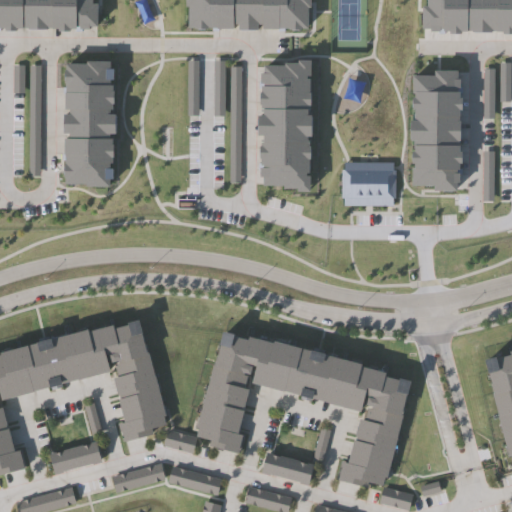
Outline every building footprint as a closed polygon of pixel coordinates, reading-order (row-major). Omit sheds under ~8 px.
[(0,0),(93,0),(93,6),(98,6),(98,18),(100,18),(100,24),(77,24),(77,27),(55,27),(55,26),(24,26),(24,27),(1,27),(1,24),(0,24),(0,0)] [(188,27),(188,5),(186,5),(185,0),(307,0),(307,6),(304,6),(304,27),(261,28),(261,23),(254,23),(254,25),(238,25),(238,23),(231,23),(231,27),(188,27)] [(426,0),(511,0),(511,30),(510,30),(510,35),(501,34),(502,30),(494,30),(494,31),(488,31),(488,34),(471,34),(471,30),(457,30),(457,35),(449,35),(449,30),(442,30),(442,35),(436,35),(436,33),(429,33),(429,29),(421,28),(422,9),(426,9),(426,0)] [(305,73),(305,79),(308,79),(307,109),(305,109),(305,117),(309,117),(309,132),(305,132),(305,140),(307,140),(307,171),(305,171),(305,177),(308,177),(307,189),(298,189),(298,187),(285,187),(285,184),(273,184),(273,186),(267,186),(267,184),(265,184),(265,163),(264,163),(265,86),(266,86),(266,66),(286,66),(286,63),(299,64),(299,61),(309,61),(309,73),(305,73)] [(106,110),(106,116),(111,116),(111,132),(106,132),(106,140),(109,140),(109,163),(106,163),(106,170),(109,170),(109,178),(106,178),(106,186),(85,186),(85,184),(64,183),(64,155),(63,155),(64,139),(68,140),(68,132),(66,132),(66,116),(69,116),(69,109),(63,109),(64,94),(65,94),(65,66),(86,66),(86,63),(106,63),(106,86),(109,86),(109,110),(106,110)] [(407,141),(407,123),(413,123),(413,117),(415,117),(415,109),(411,109),(411,100),(415,100),(416,94),(411,94),(411,86),(412,86),(412,79),(434,79),(434,73),(454,73),(453,81),(458,81),(457,89),(460,89),(460,94),(454,94),(454,101),(459,101),(459,110),(456,110),(456,124),(458,124),(458,140),(455,140),(455,154),(459,154),(458,163),(455,163),(455,170),(459,170),(459,176),(457,176),(457,183),(453,183),(453,189),(433,189),(433,186),(411,185),(412,178),(410,178),(410,170),(415,170),(415,163),(411,163),(411,154),(415,154),(415,147),(413,147),(413,141),(407,141)] [(344,199),(341,199),(341,196),(342,170),(344,170),(344,163),(349,163),(393,164),(393,171),(395,171),(395,197),(395,199),(393,199),(393,206),(344,205),(344,199)] [(139,317),(143,330),(141,330),(147,353),(149,353),(165,416),(163,416),(165,425),(151,428),(153,434),(124,442),(120,423),(125,422),(113,377),(117,376),(114,364),(118,363),(117,359),(111,361),(109,352),(105,353),(110,370),(0,399),(0,407),(1,407),(13,451),(18,450),(23,469),(0,474),(0,350),(35,341),(35,339),(50,335),(50,337),(87,327),(88,329),(113,323),(114,326),(129,322),(128,320),(139,317)] [(230,336),(245,339),(245,335),(271,342),(271,340),(309,349),(309,348),(324,351),(324,353),(361,362),(360,364),(385,371),(385,374),(399,378),(400,375),(411,378),(408,391),(407,391),(401,414),(403,414),(387,477),(385,477),(383,485),(369,482),(367,488),(339,480),(343,462),(348,463),(360,418),(364,419),(367,407),(371,408),(372,405),(366,403),(368,395),(364,394),(360,410),(250,383),(254,366),(250,365),(248,374),(242,373),(242,376),(245,377),(242,389),(247,390),(236,435),(242,436),(237,455),(208,448),(209,442),(195,439),(197,431),(195,430),(211,367),(220,330),(230,332),(230,336)] [(511,464),(510,457),(509,457),(492,394),(482,357),(493,354),(494,357),(509,353),(508,349),(511,348),(511,464)] [(82,405),(93,402),(102,432),(91,435),(82,405)] [(312,460),(320,428),(330,431),(321,462),(312,460)] [(166,430),(196,438),(192,453),(162,445),(166,430)] [(46,456),(94,443),(100,462),(52,475),(46,456)] [(265,455),(314,468),(309,485),(260,473),(265,455)] [(110,478),(158,465),(162,480),(114,493),(110,478)] [(170,467),(220,479),(216,495),(167,483),(170,467)] [(248,488),(293,499),(289,511),(273,511),(244,504),(248,488)] [(382,488),(411,496),(407,511),(378,504),(382,488)] [(15,511),(13,505),(69,489),(73,504),(45,511),(15,511)] [(202,511),(206,501),(221,505),(219,511),(202,511)]
